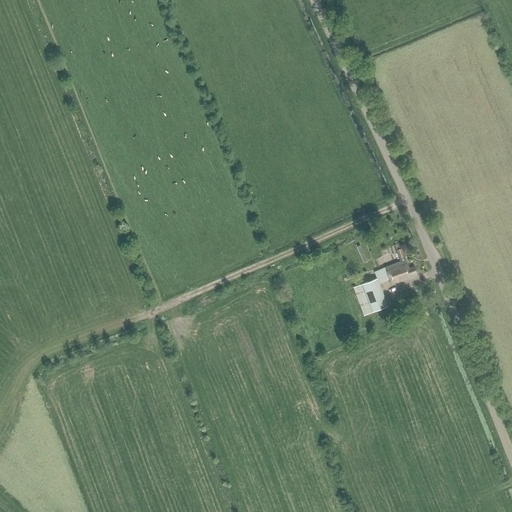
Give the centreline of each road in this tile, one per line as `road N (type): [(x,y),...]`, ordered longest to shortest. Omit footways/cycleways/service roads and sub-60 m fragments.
road 1 (unclassified): [(511,456),(318,0)]
road 2 (track): [(13,389),(42,356),(407,203)]
